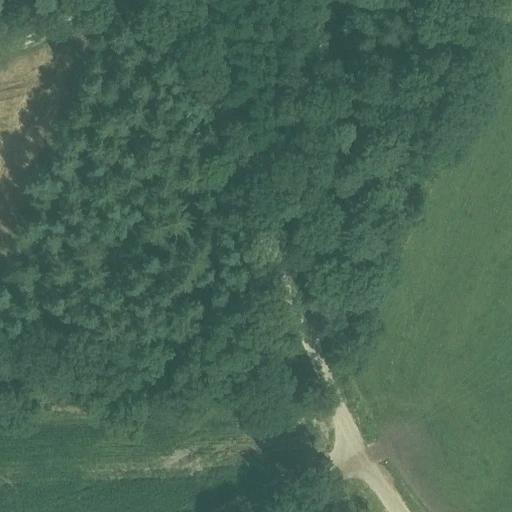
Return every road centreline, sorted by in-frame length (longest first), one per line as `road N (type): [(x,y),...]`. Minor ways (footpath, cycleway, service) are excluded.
road 1 (track): [(316,511),(338,461),(357,447),(284,285),(176,0)]
road 2 (track): [(308,341),(469,0)]
road 3 (track): [(303,0),(284,285)]
road 4 (track): [(122,0),(0,42)]
